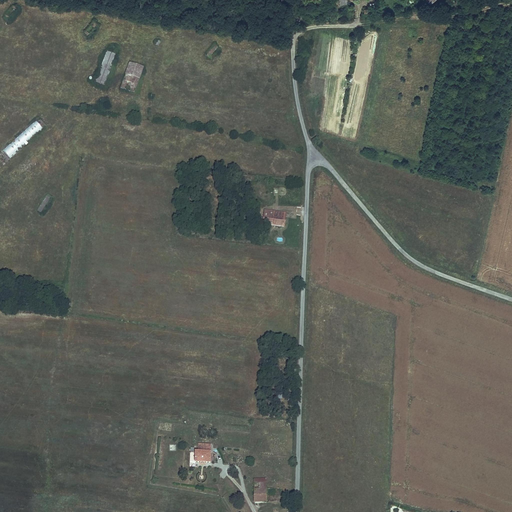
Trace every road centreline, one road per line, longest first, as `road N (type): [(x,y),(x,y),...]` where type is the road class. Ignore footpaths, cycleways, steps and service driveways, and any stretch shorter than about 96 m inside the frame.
road 1 (unclassified): [(511,299),(408,256),(329,165),(315,160),(308,172),(296,511)]
road 2 (track): [(293,42),(306,27),(428,17),(504,0)]
road 3 (track): [(315,160),(299,107),(293,42)]
